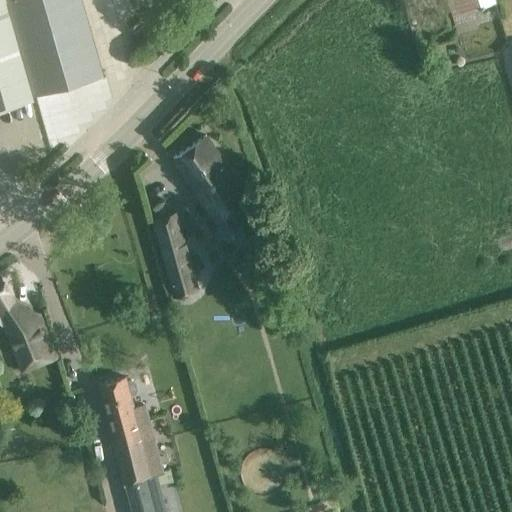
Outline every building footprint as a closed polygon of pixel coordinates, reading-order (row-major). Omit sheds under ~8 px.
[(4,0),(0,0),(0,105),(32,96),(4,0)] [(5,0),(33,95),(103,75),(81,0),(5,0)] [(449,0),(457,23),(475,18),(472,9),(498,1),(497,0),(449,0)] [(247,197),(240,185),(206,135),(173,157),(215,219),(247,197)] [(176,213),(153,218),(174,294),(197,288),(176,213)] [(0,277),(0,326),(3,328),(22,374),(59,358),(41,314),(13,299),(9,293),(10,292),(1,277),(0,277)] [(136,381),(131,378),(126,380),(126,377),(98,384),(132,511),(166,511),(156,473),(163,472),(150,424),(144,405),(134,408),(130,395),(135,394),(138,390),(136,381)] [(12,429),(0,431),(0,445),(14,442),(12,429)]
